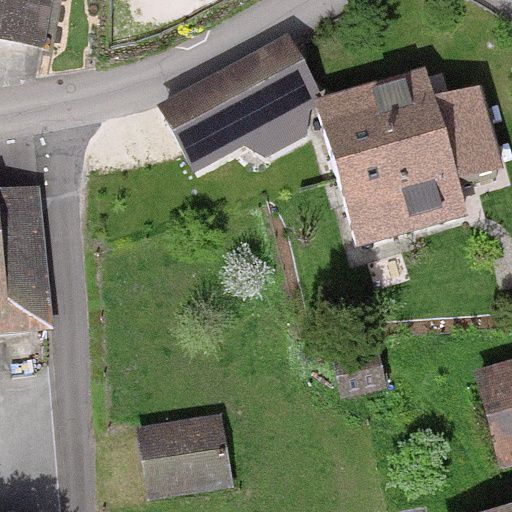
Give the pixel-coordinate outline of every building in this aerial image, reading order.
[(0,0),(0,42),(40,49),(48,0),(0,0)] [(246,147),(241,137),(310,100),(284,53),(160,122),(189,178),(246,147)] [(459,219),(422,90),(315,121),(352,250),(459,219)] [(0,335),(43,332),(30,201),(0,204),(0,335)] [(335,371),(333,371),(340,400),(378,391),(368,348),(332,357),(335,371)] [(511,379),(474,391),(496,468),(511,463),(511,379)] [(135,443),(145,502),(226,489),(216,430),(135,443)]
